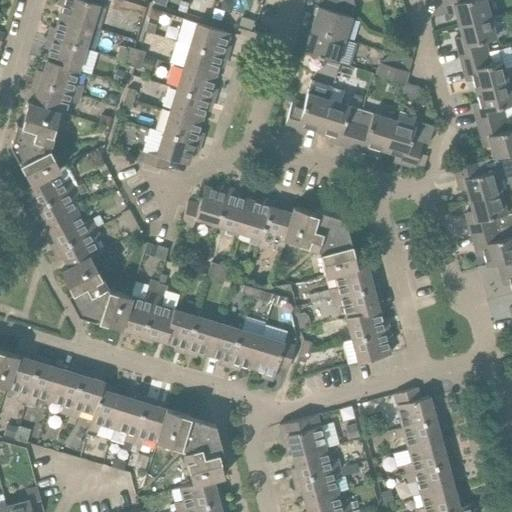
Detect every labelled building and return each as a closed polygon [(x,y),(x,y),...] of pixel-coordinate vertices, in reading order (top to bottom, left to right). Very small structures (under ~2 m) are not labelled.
[(59,17),(92,27),(100,0),(59,0),(58,5),(63,7),(59,17)] [(350,16),(346,15),(348,10),(338,0),(322,0),(320,7),(318,7),(311,29),(343,39),(350,16)] [(353,0),(338,0),(348,10),(355,8),(353,0)] [(458,25),(491,17),(486,0),(444,0),(445,3),(448,2),(451,15),(455,14),(458,25)] [(53,39),(85,49),(92,27),(59,17),(53,39)] [(460,60),(489,52),(486,41),(497,39),(491,17),(458,25),(461,37),(457,38),(460,47),(457,48),(460,60)] [(188,43),(226,55),(229,46),(224,44),(228,32),(195,22),(188,43)] [(145,32),(154,35),(156,26),(148,23),(145,32)] [(343,39),(311,29),(304,52),(336,62),(343,39)] [(46,61),(79,71),(85,49),(53,39),(46,61)] [(182,65),(215,75),(218,66),(222,67),(226,55),(188,43),(182,65)] [(125,55),(134,58),(136,50),(128,47),(125,55)] [(134,58),(143,61),(145,52),(136,50),(134,58)] [(476,91),(509,83),(503,61),(492,64),(489,52),(460,60),(463,73),(466,72),(469,81),(473,80),(476,91)] [(122,64),(131,66),(134,58),(125,55),(122,64)] [(131,66),(140,69),(143,61),(134,58),(131,66)] [(39,83),(81,95),(83,86),(75,84),(79,71),(46,61),(39,83)] [(376,75),(405,84),(409,72),(380,63),(376,75)] [(175,87),(213,99),(216,89),(211,88),(215,75),(182,65),(175,87)] [(33,104),(59,113),(65,115),(69,101),(78,104),(81,95),(39,83),(33,104)] [(478,127),(507,120),(503,107),(511,104),(511,95),(509,83),(476,91),(479,103),(475,104),(477,113),(474,114),(478,127)] [(168,109),(201,119),(204,109),(209,111),(213,99),(175,87),(168,109)] [(125,97),(134,100),(136,91),(128,89),(125,97)] [(308,128),(319,131),(329,100),(306,93),(303,102),(293,99),(284,128),(297,132),(298,129),(307,131),(308,128)] [(134,100),(125,97),(122,106),(131,109),(134,100)] [(337,144),(350,148),(358,120),(347,116),(350,106),(329,100),(319,131),(330,134),(329,138),(338,141),(337,144)] [(60,169),(49,148),(59,113),(33,104),(27,103),(20,124),(16,123),(9,145),(30,185),(60,169)] [(161,133),(199,144),(203,133),(198,131),(201,119),(168,109),(161,133)] [(373,147),(384,151),(394,119),(372,113),(369,123),(358,120),(350,148),(362,151),(363,149),(372,151),(373,147)] [(394,119),(384,151),(396,154),(395,158),(404,161),(403,164),(415,168),(424,140),(412,136),(415,126),(394,119)] [(493,158),(511,153),(511,129),(509,130),(507,120),(478,127),(481,138),(484,138),(486,147),(490,146),(493,158)] [(169,159),(187,165),(191,153),(196,155),(199,144),(161,133),(155,154),(147,151),(143,163),(166,170),(169,159)] [(470,202),(502,193),(496,170),(484,173),(481,161),(453,168),(457,181),(460,180),(462,189),(466,188),(470,202)] [(26,200),(32,211),(75,188),(71,179),(63,183),(57,172),(61,171),(60,169),(30,185),(25,187),(31,198),(26,200)] [(47,229),(79,213),(72,199),(79,195),(79,194),(85,191),(81,184),(75,188),(32,211),(37,221),(42,219),(47,229)] [(195,220),(216,226),(228,188),(217,185),(216,190),(204,186),(199,204),(188,201),(181,224),(192,228),(195,220)] [(216,226),(238,233),(249,200),(238,197),(239,192),(228,188),(216,226)] [(472,236),(500,229),(496,216),(507,213),(502,193),(470,202),(472,211),(469,212),(471,221),(468,222),(472,236)] [(238,233),(260,239),(272,202),(261,198),(260,203),(249,200),(238,233)] [(269,243),(281,245),(291,213),(281,210),(283,205),(272,202),(260,239),(257,247),(266,250),(269,243)] [(357,266),(351,245),(344,217),(316,209),(315,213),(293,207),(291,213),(281,245),(283,245),(284,239),(307,246),(307,247),(317,250),(319,254),(325,276),(357,266)] [(48,242),(54,252),(97,229),(92,219),(84,223),(79,213),(47,229),(53,239),(48,242)] [(68,268),(91,258),(100,253),(93,239),(101,235),(97,229),(54,252),(59,262),(64,259),(68,268)] [(498,264),(511,259),(511,236),(502,239),(500,229),(472,236),(475,247),(478,246),(480,255),(484,254),(487,267),(498,264)] [(121,329),(131,296),(109,290),(106,284),(99,273),(91,258),(68,268),(60,273),(70,293),(66,296),(77,316),(121,329)] [(511,289),(511,259),(498,264),(501,276),(504,275),(507,284),(510,283),(511,289)] [(208,271),(225,276),(228,268),(211,262),(208,271)] [(330,298),(377,286),(374,274),(369,276),(366,264),(357,266),(325,276),(325,278),(333,276),(336,287),(328,290),(330,298)] [(206,280),(222,285),(225,276),(208,271),(206,280)] [(250,296),(252,288),(244,285),(241,294),(250,296)] [(346,318),(378,309),(375,298),(380,296),(377,286),(330,298),(333,307),(343,304),(346,318)] [(130,337),(141,340),(156,290),(147,287),(144,299),(131,295),(131,296),(121,329),(132,332),(130,337)] [(250,296),(258,299),(261,291),(252,288),(250,296)] [(154,338),(163,341),(173,308),(161,304),(164,293),(156,290),(141,340),(152,343),(154,338)] [(174,350),(185,353),(197,315),(173,308),(163,341),(175,345),(174,350)] [(352,340),(389,330),(386,318),(381,320),(378,309),(346,318),(352,340)] [(197,351),(208,355),(218,322),(197,315),(185,353),(196,356),(197,351)] [(217,363),(228,366),(240,328),(218,322),(208,355),(219,358),(217,363)] [(241,365),(252,368),(262,335),(240,328),(228,366),(239,370),(241,365)] [(358,362),(390,353),(387,342),(392,340),(389,330),(352,340),(358,362)] [(262,335),(252,368),(263,371),(261,376),(273,380),(277,366),(288,369),(295,345),(262,335)] [(300,349),(309,351),(311,343),(303,340),(300,349)] [(298,357),(306,360),(309,351),(300,349),(298,357)] [(0,385),(6,387),(17,356),(0,350),(0,385)] [(16,400),(25,403),(38,357),(28,354),(27,359),(17,356),(6,387),(8,388),(8,390),(18,392),(16,400)] [(36,397),(50,401),(59,369),(48,365),(50,360),(38,357),(25,403),(34,405),(36,397)] [(60,413),(69,416),(82,370),(72,367),(70,372),(59,369),(50,401),(62,405),(60,413)] [(80,412),(92,415),(103,381),(92,378),(94,373),(82,370),(69,416),(77,418),(80,412)] [(100,425),(113,429),(123,396),(112,393),(114,388),(103,385),(104,382),(103,381),(92,415),(88,430),(97,433),(100,425)] [(402,427),(440,417),(437,407),(432,408),(428,396),(420,399),(417,388),(394,394),(402,427)] [(123,442),(133,444),(147,397),(136,394),(134,399),(123,396),(113,429),(126,434),(123,442)] [(156,443),(157,441),(166,409),(156,406),(157,401),(147,397),(133,444),(141,446),(143,439),(156,443)] [(223,452),(223,451),(216,423),(166,409),(157,441),(180,448),(184,461),(185,461),(191,485),(213,478),(225,475),(219,453),(223,452)] [(292,457),(326,448),(317,415),(278,425),(285,448),(290,446),(292,457)] [(407,450),(441,441),(438,430),(443,429),(440,417),(402,427),(393,429),(395,439),(403,437),(407,450)] [(405,475),(452,463),(449,451),(444,452),(441,441),(407,450),(410,463),(403,465),(405,475)] [(293,481),(341,468),(338,459),(329,461),(326,448),(292,457),(295,468),(290,469),(293,481)] [(419,494),(452,485),(450,475),(455,473),(452,463),(405,475),(408,483),(416,481),(419,494)] [(304,502),(338,493),(334,479),(343,477),(341,468),(293,481),(296,492),(301,490),(304,502)] [(176,511),(223,499),(220,488),(215,489),(213,478),(191,485),(178,487),(182,502),(173,504),(176,511)] [(447,511),(473,505),(473,503),(463,506),(461,496),(456,497),(452,485),(419,494),(423,508),(415,510),(415,511),(447,511)] [(5,505),(6,511),(39,511),(43,511),(41,501),(37,488),(26,491),(28,499),(5,505)] [(307,511),(351,511),(353,511),(350,503),(341,505),(338,493),(304,502),(307,511)] [(221,511),(226,510),(223,499),(176,511),(175,511),(221,511)]
